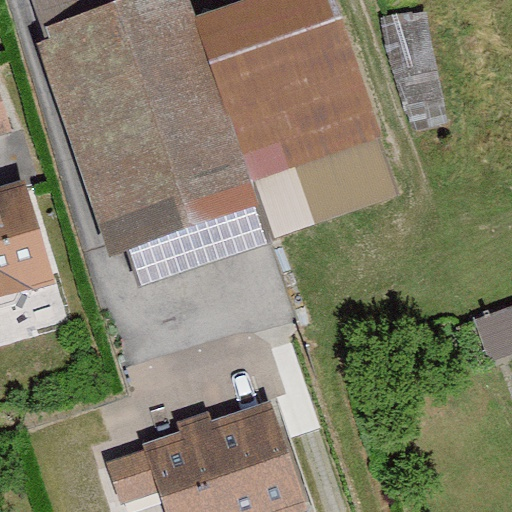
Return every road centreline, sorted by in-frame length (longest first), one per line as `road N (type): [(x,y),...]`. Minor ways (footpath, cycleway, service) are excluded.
road 1 (unknown): [(0,13),(125,332),(143,334),(227,305)]
road 2 (unknown): [(324,511),(260,324),(247,308),(227,305)]
